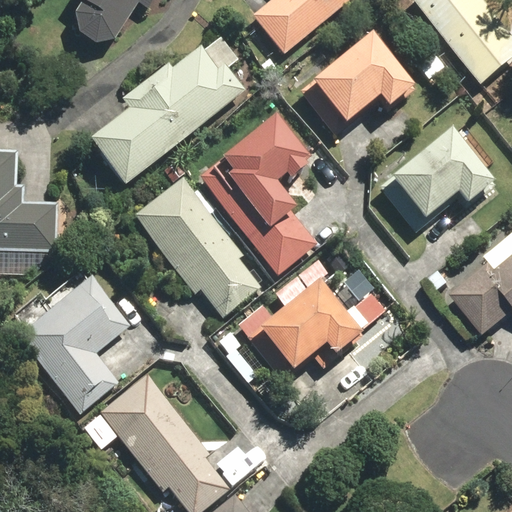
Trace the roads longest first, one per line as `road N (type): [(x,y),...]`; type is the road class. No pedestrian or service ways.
road 1 (unknown): [(189,0),(149,47),(51,122)]
road 2 (residential): [(424,461),(492,403),(511,428)]
